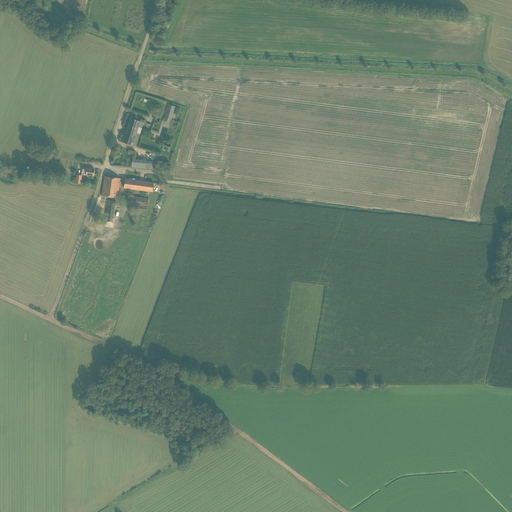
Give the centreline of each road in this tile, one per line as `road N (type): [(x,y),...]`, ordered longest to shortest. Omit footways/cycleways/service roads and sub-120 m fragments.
road 1 (track): [(344,511),(156,370),(50,319)]
road 2 (unclassified): [(101,176),(159,0)]
road 3 (track): [(50,319),(101,176)]
